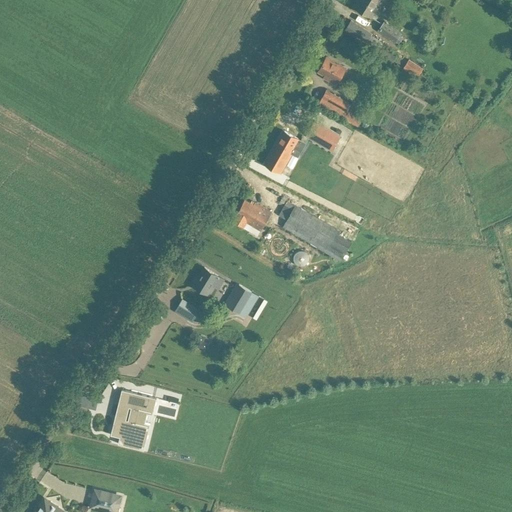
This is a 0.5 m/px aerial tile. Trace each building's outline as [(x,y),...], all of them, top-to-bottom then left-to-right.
[(356,0),(352,6),(372,18),(378,8),(380,10),(386,1),(384,0),(356,0)] [(351,20),(344,30),(367,45),(374,35),(351,20)] [(384,20),(377,30),(395,43),(396,42),(399,43),(403,37),(400,36),(402,33),(384,20)] [(326,57),(318,71),(327,76),(326,78),(336,84),(345,68),(326,57)] [(409,59),(403,68),(417,77),(423,68),(409,59)] [(353,105),(335,95),(326,90),(320,102),(359,124),(365,115),(351,107),(353,105)] [(314,121),(307,134),(333,149),(340,136),(314,121)] [(284,130),(265,164),(280,173),(291,154),(290,153),(293,147),(300,151),(305,143),(298,139),(298,138),(284,130)] [(224,139),(215,135),(209,131),(203,143),(217,151),(224,139)] [(301,179),(325,192),(337,170),(316,159),(311,166),(309,165),(301,179)] [(261,230),(272,212),(255,202),(254,204),(244,199),(236,213),(237,213),(232,220),(249,230),(252,225),(261,230)] [(354,241),(296,205),(287,200),(279,214),(287,219),(283,226),(292,231),(341,261),(354,241)] [(298,244),(289,259),(313,274),(322,258),(298,244)] [(213,285),(218,275),(205,267),(199,276),(197,275),(191,284),(209,295),(215,286),(213,285)] [(260,296),(248,289),(239,284),(226,305),(247,318),(260,296)] [(206,313),(191,304),(182,299),(175,311),(198,325),(206,313)] [(148,425),(145,424),(137,422),(140,409),(148,410),(151,411),(155,397),(157,398),(157,397),(122,389),(122,390),(119,403),(118,404),(131,407),(128,419),(117,416),(115,424),(113,434),(111,433),(111,434),(122,437),(120,443),(118,442),(118,443),(144,449),(142,448),(148,425)] [(106,493),(102,509),(116,511),(120,496),(106,493)] [(59,506),(56,507),(52,504),(51,501),(48,502),(45,500),(36,511),(61,511),(62,511),(59,510),(59,506)]
